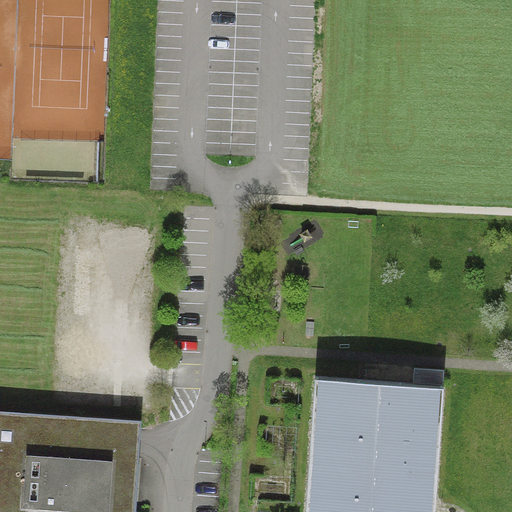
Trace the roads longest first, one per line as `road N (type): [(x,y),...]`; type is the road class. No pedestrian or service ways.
road 1 (residential): [(184,511),(187,477),(215,410),(226,200)]
road 2 (track): [(511,212),(226,200)]
